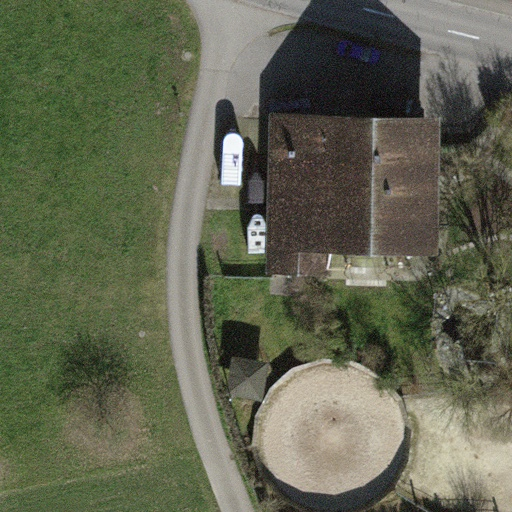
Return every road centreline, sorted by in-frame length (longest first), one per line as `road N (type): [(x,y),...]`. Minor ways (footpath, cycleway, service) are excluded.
road 1 (track): [(234,0),(194,182),(183,298),(197,398),(236,511)]
road 2 (tertiary): [(511,45),(332,0)]
